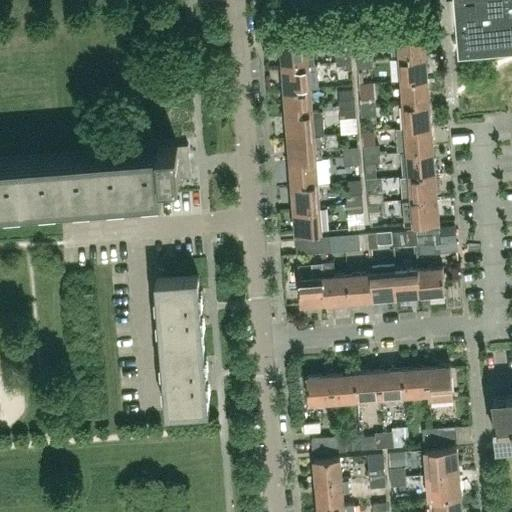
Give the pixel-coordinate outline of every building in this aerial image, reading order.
[(511,0),(458,0),(459,8),(462,8),(464,37),(511,32),(511,0)] [(426,54),(424,29),(398,31),(400,56),(426,54)] [(351,59),(351,51),(350,34),(338,35),(340,52),(336,52),(337,61),(351,59)] [(315,63),(314,38),(280,41),(282,65),(309,63),(315,63)] [(357,50),(358,59),(373,58),(372,49),(357,50)] [(428,78),(426,54),(400,56),(402,80),(428,78)] [(358,67),(373,66),(373,58),(358,59),(358,67)] [(352,68),(351,59),(337,61),(338,69),(352,68)] [(311,87),(309,63),(282,65),(284,89),(311,87)] [(430,101),(428,78),(402,80),(404,103),(430,101)] [(313,110),(311,87),(284,89),(286,113),(313,110)] [(355,107),(355,98),(354,88),(339,90),(341,108),(355,107)] [(376,105),(375,97),(361,98),(361,107),(376,105)] [(432,125),(430,101),(404,103),(406,127),(432,125)] [(377,114),(376,105),(361,107),(362,115),(377,114)] [(356,115),(355,107),(341,108),(341,117),(356,115)] [(322,110),(313,110),(286,113),(288,136),(321,134),(324,133),(322,110)] [(434,149),(432,125),(406,127),(408,151),(434,149)] [(322,157),(321,134),(288,136),(290,160),(316,158),(322,157)] [(160,151),(162,178),(182,176),(191,176),(188,143),(179,144),(159,145),(160,151)] [(380,153),(379,144),(364,145),(365,154),(380,153)] [(359,155),(358,146),(344,147),(344,156),(359,155)] [(434,149),(408,151),(401,152),(403,175),(409,175),(436,173),(434,149)] [(160,151),(157,151),(157,152),(125,155),(0,164),(0,205),(161,193),(162,193),(164,193),(162,178),(160,151)] [(376,176),(376,162),(380,162),(380,153),(365,154),(366,176),(376,176)] [(359,163),(359,155),(344,156),(345,164),(359,163)] [(318,182),(316,158),(290,160),(292,184),(318,182)] [(409,175),(403,175),(401,175),(403,199),(411,199),(437,197),(436,173),(409,175)] [(320,206),(318,182),(292,184),(293,208),(320,206)] [(383,201),(383,192),(368,193),(369,202),(383,201)] [(363,202),(362,194),(347,195),(348,204),(363,202)] [(437,197),(411,199),(403,199),(405,224),(439,221),(437,197)] [(384,209),(383,201),(369,202),(369,210),(384,209)] [(365,227),(363,211),(363,202),(348,204),(350,228),(365,227)] [(322,230),(320,206),(293,208),(295,232),(322,230)] [(441,242),(440,227),(416,229),(417,244),(441,242)] [(417,244),(416,229),(407,230),(408,244),(417,244)] [(378,247),(377,232),(368,233),(369,247),(378,247)] [(369,247),(368,233),(360,233),(361,248),(369,247)] [(322,251),(320,236),(296,238),(297,253),(322,251)] [(330,250),(328,236),(320,236),(322,251),(330,250)] [(349,299),(347,272),(335,273),(333,260),(322,261),(323,274),(325,301),(349,299)] [(397,295),(395,269),(394,263),(371,264),(371,271),(373,297),(397,295)] [(445,291),(443,265),(419,267),(421,293),(445,291)] [(421,293),(419,267),(395,269),(397,295),(421,293)] [(373,297),(371,271),(347,272),(349,299),(373,297)] [(203,326),(201,290),(199,274),(156,278),(162,345),(205,341),(203,326)] [(325,301),(323,274),(299,276),(301,303),(325,301)] [(208,391),(206,357),(205,341),(162,345),(167,412),(210,408),(208,391)] [(454,397),(452,363),(427,365),(429,392),(430,399),(454,397)] [(429,392),(427,365),(403,367),(406,394),(429,392)] [(406,394),(403,367),(380,369),(382,396),(406,394)] [(382,396),(380,369),(356,371),(358,398),(382,396)] [(358,398),(356,371),(332,373),(334,400),(358,398)] [(334,400),(332,373),(308,375),(310,402),(334,400)] [(511,395),(494,397),(498,441),(498,444),(511,442),(511,395)] [(432,428),(433,442),(473,439),(471,419),(432,422),(432,428)] [(433,442),(432,428),(423,428),(425,443),(433,442)] [(385,446),(384,431),(376,432),(376,434),(377,446),(377,447),(385,446)] [(394,446),(393,431),(384,431),(385,446),(394,446)] [(361,447),(360,435),(346,436),(345,434),(336,435),(337,450),(347,449),(346,448),(361,447)] [(376,434),(360,435),(361,447),(377,446),(376,434)] [(337,450),(336,435),(313,437),(314,452),(337,450)] [(459,471),(458,446),(426,449),(428,473),(459,471)] [(405,450),(389,451),(390,464),(406,463),(405,450)] [(369,454),(370,469),(370,477),(385,476),(384,468),(383,468),(382,453),(369,454)] [(343,480),(341,456),(315,458),(317,482),(343,480)] [(406,475),(406,466),(391,467),(391,476),(406,475)] [(461,495),(459,471),(428,473),(428,474),(434,473),(435,497),(461,495)] [(407,483),(406,475),(391,476),(392,485),(407,483)] [(386,485),(385,476),(370,477),(371,486),(386,485)] [(345,504),(343,480),(317,482),(318,506),(345,504)] [(462,511),(461,495),(435,497),(429,498),(430,511),(462,511)]
